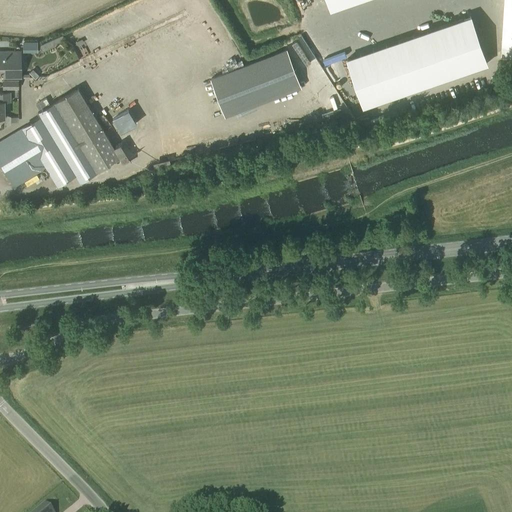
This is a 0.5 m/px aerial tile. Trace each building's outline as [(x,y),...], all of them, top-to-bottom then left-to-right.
[(326,0),(330,10),(358,0),(326,0)] [(511,0),(503,0),(500,54),(511,55),(511,0)] [(347,59),(363,106),(487,63),(470,16),(347,59)] [(53,40),(55,44),(64,40),(62,35),(53,40)] [(211,78),(225,116),(300,87),(286,50),(211,78)] [(20,77),(19,51),(3,51),(3,57),(0,57),(0,72),(4,73),(4,78),(20,77)] [(2,89),(19,89),(19,80),(2,80),(2,89)] [(95,115),(78,87),(54,102),(57,107),(0,140),(0,161),(15,186),(47,167),(57,185),(76,174),(80,181),(85,178),(86,180),(95,175),(93,172),(107,164),(120,157),(123,162),(129,158),(120,143),(114,146),(100,123),(103,121),(98,113),(95,115)] [(11,125),(11,117),(5,115),(4,115),(4,102),(10,102),(10,92),(0,92),(0,117),(4,117),(4,129),(5,129),(11,125)] [(324,104),(316,108),(322,118),(329,114),(324,104)] [(133,121),(134,121),(128,111),(117,118),(127,134),(137,127),(133,121)]
